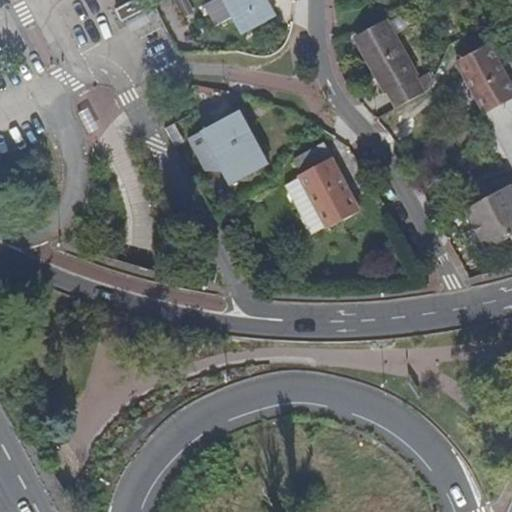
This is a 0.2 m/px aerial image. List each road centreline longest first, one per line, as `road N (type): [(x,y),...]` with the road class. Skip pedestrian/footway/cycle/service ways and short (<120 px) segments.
road 1 (trunk): [(121,511),(149,455),(180,430),(282,394),(377,413),(423,447),(463,511)]
road 2 (residential): [(466,307),(384,151),(333,92),(315,0)]
road 3 (trunk): [(332,319),(263,328),(194,320),(87,290),(0,253)]
road 4 (unclassified): [(332,319),(270,309),(240,293),(130,96)]
road 5 (unclassified): [(466,307),(332,319)]
